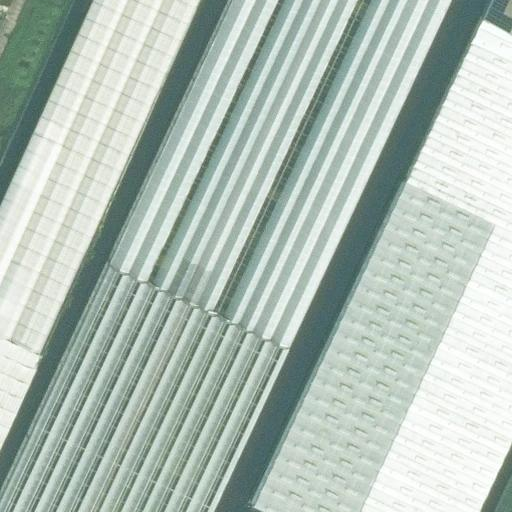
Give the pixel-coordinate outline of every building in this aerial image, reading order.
[(0,332),(38,350),(195,0),(90,0),(0,200),(0,332)] [(227,0),(108,257),(185,293),(197,298),(289,341),(448,0),(227,0)] [(511,0),(488,0),(481,15),(511,29),(511,0)] [(270,511),(474,511),(511,431),(511,29),(481,15),(252,503),(270,511)] [(0,491),(0,511),(208,511),(289,341),(197,298),(185,293),(108,257),(0,491)]
